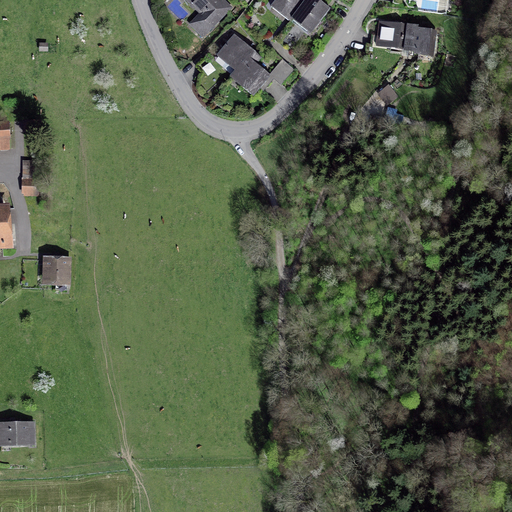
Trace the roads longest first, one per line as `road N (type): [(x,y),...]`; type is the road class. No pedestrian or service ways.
road 1 (track): [(495,511),(461,305),(396,209),(379,200),(350,205),(318,229),(283,285)]
road 2 (track): [(236,130),(276,207),(281,368),(299,511)]
road 3 (residential): [(142,0),(189,99),(212,123),(236,130),(276,115),(362,0)]
road 4 (track): [(451,195),(436,264),(410,511)]
